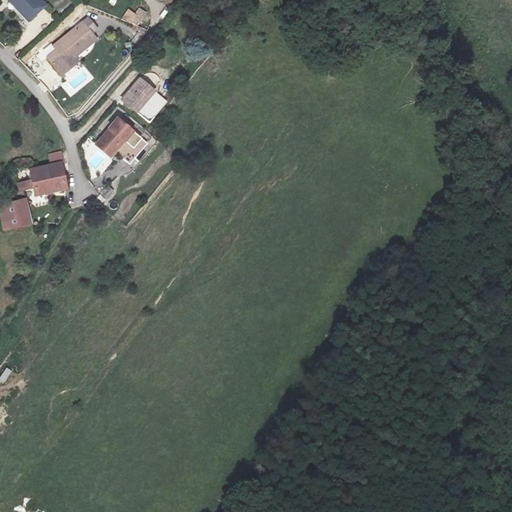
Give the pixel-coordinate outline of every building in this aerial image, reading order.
[(48,16),(33,0),(14,0),(10,4),(23,18),(20,21),(29,32),(48,16)] [(161,0),(171,9),(180,0),(161,0)] [(135,14),(129,9),(122,17),(136,28),(148,13),(140,7),(135,14)] [(91,53),(100,48),(93,37),(61,56),(64,60),(53,67),(68,87),(80,79),(76,73),(95,60),(91,53)] [(105,54),(100,48),(91,53),(95,60),(105,54)] [(150,147),(168,126),(140,101),(122,121),(150,147)] [(120,141),(102,163),(116,175),(135,154),(120,141)] [(24,205),(67,201),(67,190),(65,178),(32,182),(33,194),(17,196),(18,205),(0,210),(0,228),(3,243),(30,236),(24,205)] [(54,224),(58,217),(44,210),(40,217),(54,224)] [(22,340),(28,353),(33,350),(27,337),(22,340)]
